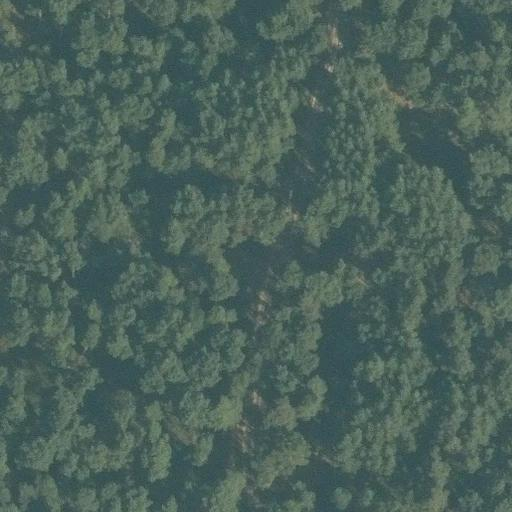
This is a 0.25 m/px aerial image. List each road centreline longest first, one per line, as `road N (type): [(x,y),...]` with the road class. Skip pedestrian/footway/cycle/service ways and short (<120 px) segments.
road 1 (track): [(259,511),(281,332),(345,0)]
road 2 (track): [(0,256),(23,0)]
